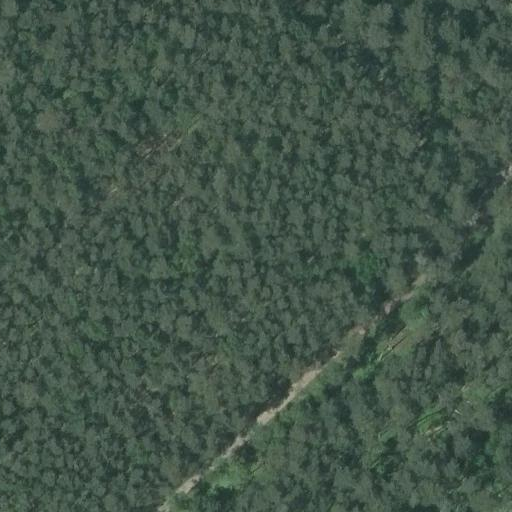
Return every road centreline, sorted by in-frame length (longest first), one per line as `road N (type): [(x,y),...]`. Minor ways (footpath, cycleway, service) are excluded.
road 1 (unknown): [(203,511),(274,455),(497,212)]
road 2 (track): [(282,0),(497,212)]
